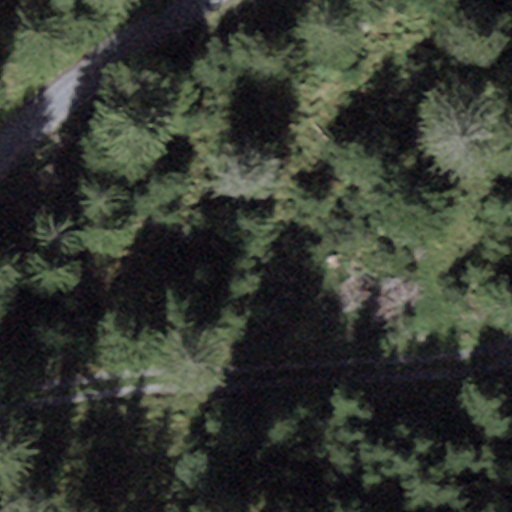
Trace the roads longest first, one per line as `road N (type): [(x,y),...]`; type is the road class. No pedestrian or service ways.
road 1 (track): [(0,397),(300,363),(511,354)]
road 2 (track): [(0,158),(61,90),(196,0)]
